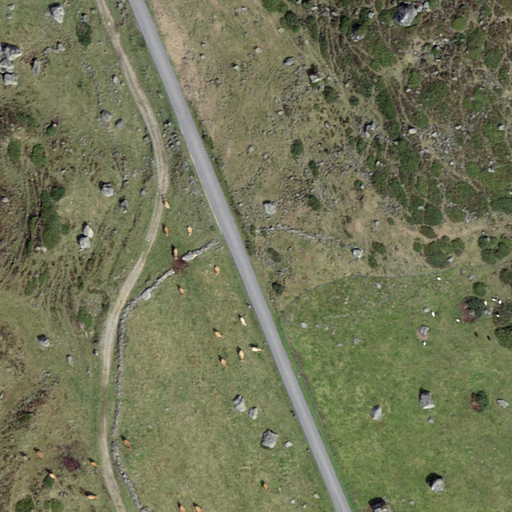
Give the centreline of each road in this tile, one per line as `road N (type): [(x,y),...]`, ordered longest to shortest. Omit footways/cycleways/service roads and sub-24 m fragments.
road 1 (tertiary): [(139,0),(348,511)]
road 2 (track): [(98,0),(161,136),(163,223),(113,329),(106,468),(130,511)]
